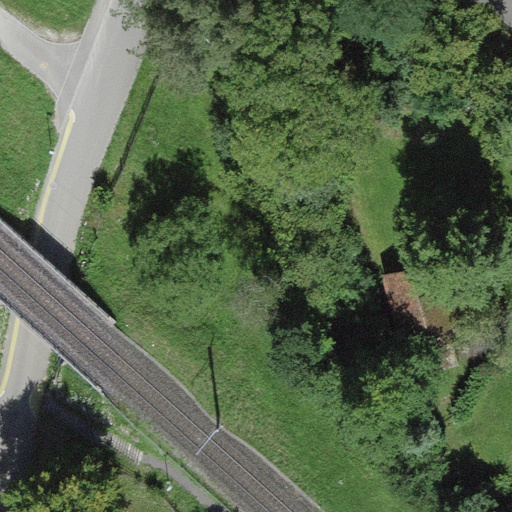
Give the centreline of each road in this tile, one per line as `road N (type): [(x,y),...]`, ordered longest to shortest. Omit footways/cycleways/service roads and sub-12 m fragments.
road 1 (residential): [(1,511),(60,243),(101,101),(141,0)]
road 2 (track): [(0,25),(101,101)]
